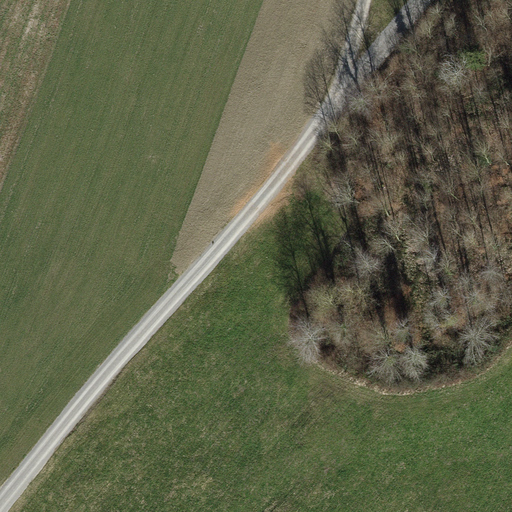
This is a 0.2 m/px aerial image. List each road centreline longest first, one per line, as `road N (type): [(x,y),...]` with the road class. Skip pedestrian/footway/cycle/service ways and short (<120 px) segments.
road 1 (track): [(0,504),(303,148),(336,95),(363,0)]
road 2 (track): [(336,95),(420,0)]
